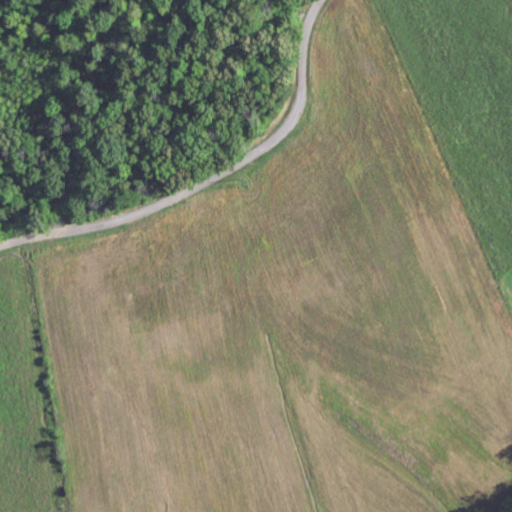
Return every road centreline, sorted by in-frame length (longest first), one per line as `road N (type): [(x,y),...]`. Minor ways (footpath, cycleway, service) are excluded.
road 1 (residential): [(0,244),(113,223),(253,154)]
road 2 (residential): [(253,154),(297,111),(309,23),(321,0)]
